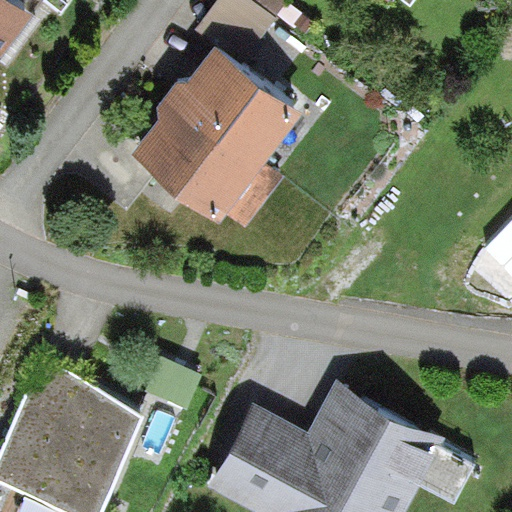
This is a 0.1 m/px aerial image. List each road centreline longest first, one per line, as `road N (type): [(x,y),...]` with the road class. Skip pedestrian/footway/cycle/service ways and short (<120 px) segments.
road 1 (residential): [(0,240),(80,277),(216,308),(355,322),(511,352)]
road 2 (residential): [(164,0),(0,217)]
